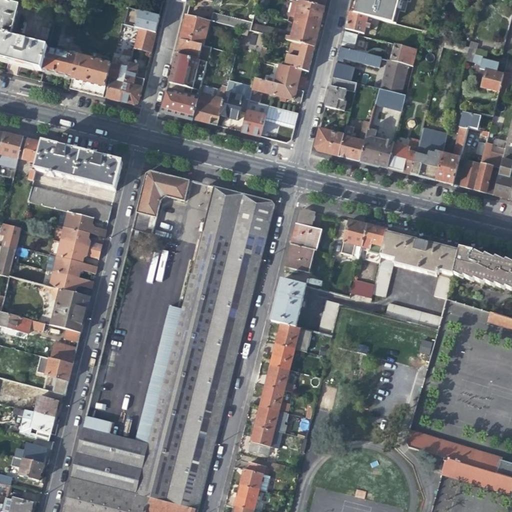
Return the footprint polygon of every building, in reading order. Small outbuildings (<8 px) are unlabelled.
[(34,70),(42,72),(47,51),(48,49),(9,39),(18,5),(0,0),(0,61),(0,62),(1,59),(16,63),(35,68),(34,70)] [(47,0),(49,0),(47,8),(57,10),(59,3),(55,2),(55,0),(47,0)] [(102,3),(91,0),(55,0),(55,2),(59,3),(62,4),(63,1),(100,11),(102,3)] [(304,0),(303,3),(324,8),(325,0),(304,0)] [(286,40),(291,42),(314,48),(318,31),(324,8),(303,3),(299,2),(290,38),(287,37),(286,40)] [(122,26),(138,30),(155,34),(159,17),(127,9),(122,26)] [(367,16),(348,11),(346,20),(344,29),(363,34),(367,16)] [(249,31),(250,25),(251,23),(211,13),(209,22),(249,31)] [(208,21),(185,16),(182,27),(179,40),(201,46),(202,46),(208,21)] [(277,32),(250,25),(249,31),(251,31),(265,35),(269,36),(276,38),(277,32)] [(133,49),(150,53),(155,34),(138,30),(133,49)] [(262,47),(265,35),(251,31),(250,36),(257,38),(254,45),(262,47)] [(356,35),(343,32),(342,38),(340,46),(352,49),(356,35)] [(197,61),(198,58),(201,46),(179,40),(177,47),(176,53),(175,56),(197,61)] [(291,42),(284,67),(300,71),(308,73),(311,60),(314,48),(291,42)] [(442,48),(467,54),(468,48),(443,42),(442,48)] [(395,45),(390,62),(407,66),(412,67),(416,50),(395,45)] [(172,68),(168,83),(192,88),(190,97),(197,99),(198,94),(201,84),(210,48),(202,46),(201,46),(198,58),(197,61),(175,56),(172,68)] [(378,68),(380,59),(339,48),(336,61),(342,62),(342,59),(378,68)] [(475,50),(468,48),(467,54),(465,61),(472,63),(475,50)] [(60,55),(47,51),(42,72),(71,80),(68,89),(72,89),(90,95),(101,98),(106,79),(110,66),(77,58),(76,59),(68,57),(68,54),(61,51),(60,55)] [(112,100),(119,102),(128,65),(130,59),(116,55),(113,55),(110,66),(106,79),(109,79),(105,99),(112,100)] [(399,95),(407,66),(390,62),(387,61),(379,90),(399,95)] [(335,65),(332,78),(348,82),(350,82),(353,67),(335,63),(335,65)] [(299,76),(300,71),(284,67),(274,64),(269,83),(275,85),(303,92),(305,83),(298,81),(299,76)] [(137,67),(128,65),(119,102),(125,104),(132,106),(137,103),(143,80),(134,78),(137,67)] [(484,90),(498,93),(503,76),(496,74),(496,72),(480,68),(478,74),(482,79),(483,79),(481,89),(484,90)] [(504,71),(503,76),(498,93),(505,95),(511,72),(504,71)] [(343,99),(348,82),(332,78),(329,88),(324,107),(342,112),(345,105),(343,99)] [(259,92),(266,94),(270,95),(272,96),(275,85),(269,83),(254,80),(250,94),(248,101),(256,103),(258,96),(259,92)] [(176,116),(192,120),(197,101),(197,99),(190,97),(192,88),(168,83),(165,95),(162,109),(164,113),(176,116)] [(293,100),(300,101),(301,98),(303,92),(275,85),(272,96),(281,98),(285,99),(293,101),(293,100)] [(404,96),(399,95),(379,90),(374,105),(400,112),(404,96)] [(241,104),(247,106),(248,101),(250,94),(244,92),(242,99),(241,104)] [(197,101),(192,120),(203,123),(216,126),(219,116),(220,110),(223,100),(198,94),(197,99),(197,101)] [(224,94),(223,100),(220,110),(219,116),(229,119),(237,121),(241,104),(242,99),(224,94)] [(254,110),(256,103),(248,101),(247,106),(246,108),(254,110)] [(276,108),(256,103),(254,110),(246,108),(245,112),(264,117),(273,119),(276,108)] [(260,137),(264,117),(245,112),(240,132),(247,134),(260,137)] [(457,136),(465,138),(467,128),(477,130),(480,118),(462,114),(458,128),(459,128),(457,136)] [(500,167),(492,196),(510,200),(511,190),(511,179),(509,179),(511,168),(511,119),(504,151),(500,167)] [(358,162),(367,129),(369,123),(363,122),(357,141),(351,140),(354,129),(345,127),(342,137),(337,157),(344,159),(358,162)] [(375,132),(367,129),(358,162),(369,165),(385,169),(392,145),(371,140),(372,137),(373,137),(375,132)] [(325,132),(318,130),(314,147),(316,151),(337,157),(342,137),(325,132)] [(420,132),(417,143),(417,145),(427,148),(428,145),(430,135),(420,132)] [(17,160),(17,159),(22,139),(10,136),(2,134),(0,143),(0,165),(0,166),(1,161),(10,163),(11,158),(17,160)] [(447,156),(441,154),(434,181),(439,183),(446,184),(452,186),(465,138),(457,136),(453,153),(454,157),(447,156)] [(32,181),(35,171),(42,144),(30,141),(22,139),(17,159),(33,163),(31,170),(30,170),(27,180),(32,181)] [(408,140),(406,149),(415,151),(417,145),(417,143),(408,140)] [(46,145),(42,144),(35,171),(114,192),(116,186),(120,167),(119,165),(118,163),(105,160),(88,156),(72,152),(59,148),(46,145)] [(406,149),(392,145),(385,169),(409,175),(415,151),(406,149)] [(441,154),(442,153),(435,151),(435,150),(427,148),(417,145),(415,151),(409,175),(421,178),(434,181),(441,154)] [(485,145),(481,157),(472,191),(492,196),(500,167),(504,151),(491,147),(491,146),(485,145)] [(467,154),(457,187),(457,188),(472,192),(472,191),(481,157),(467,154)] [(183,202),(188,181),(149,171),(144,174),(131,230),(151,235),(160,201),(165,198),(183,202)] [(27,203),(66,213),(91,219),(107,223),(110,208),(31,187),(27,203)] [(134,442),(108,436),(82,429),(61,511),(144,511),(148,498),(197,509),(273,205),(271,202),(212,187),(181,311),(168,308),(134,442)] [(310,228),(314,213),(303,210),(298,211),(293,232),(290,244),(313,250),(315,251),(320,231),(310,228)] [(90,224),(91,219),(66,213),(63,228),(87,235),(103,238),(104,234),(105,231),(92,228),(91,226),(90,224)] [(343,242),(362,247),(367,226),(357,224),(348,221),(343,242)] [(0,245),(2,246),(15,250),(15,249),(20,229),(0,223),(0,245)] [(376,251),(381,252),(385,236),(386,231),(372,228),(367,226),(362,247),(370,249),(371,244),(375,245),(374,248),(377,249),(376,251)] [(86,240),(87,235),(63,228),(59,244),(83,250),(99,253),(100,249),(101,246),(89,243),(86,240)] [(392,266),(435,277),(436,275),(437,275),(438,273),(452,276),(452,275),(458,254),(412,243),(385,236),(381,252),(373,286),(371,294),(383,297),(392,266)] [(82,255),(83,250),(59,244),(55,258),(95,268),(96,264),(97,261),(84,258),(82,255)] [(307,272),(313,250),(290,244),(287,256),(284,266),(307,272)] [(0,275),(8,277),(15,250),(2,246),(0,254),(0,275)] [(511,264),(505,261),(503,263),(494,258),(494,260),(489,258),(484,256),(483,258),(475,253),(474,255),(467,252),(459,249),(458,254),(452,275),(457,277),(458,276),(467,280),(469,278),(478,283),(479,280),(488,285),(490,283),(498,288),(500,285),(510,290),(511,288),(511,264)] [(94,272),(95,268),(55,258),(52,273),(76,279),(77,274),(81,273),(93,276),(94,272)] [(92,282),(76,279),(52,273),(48,288),(60,291),(72,294),(74,289),(78,287),(90,290),(91,286),(92,282)] [(450,281),(452,276),(438,273),(437,275),(436,275),(435,277),(438,278),(450,281)] [(432,296),(445,300),(450,281),(438,278),(432,296)] [(281,279),(279,285),(303,292),(305,285),(281,279)] [(370,298),(371,294),(373,286),(353,280),(350,293),(370,298)] [(295,327),(303,292),(279,285),(275,303),(270,321),(282,324),(295,327)] [(51,326),(65,330),(79,334),(84,314),(88,298),(72,294),(60,291),(57,303),(56,302),(52,318),(53,318),(51,326)] [(318,333),(330,336),(336,312),(338,306),(326,303),(318,333)] [(387,304),(382,318),(436,332),(440,318),(387,304)] [(346,315),(348,309),(338,306),(336,312),(346,315)] [(44,325),(0,313),(0,327),(10,330),(26,334),(28,329),(41,332),(44,325)] [(511,328),(511,319),(490,313),(487,321),(511,328)] [(349,342),(427,363),(433,341),(343,317),(338,339),(349,342)] [(275,345),(276,345),(294,349),(299,328),(295,327),(282,324),(279,336),(277,335),(275,345)] [(63,339),(77,342),(79,334),(65,330),(63,339)] [(52,345),(49,359),(71,365),(73,360),(75,351),(52,345)] [(270,365),(271,365),(288,369),(294,349),(276,345),(275,350),(274,356),(272,356),(270,365)] [(67,382),(71,365),(49,359),(43,358),(39,371),(45,373),(44,376),(56,379),(52,392),(64,395),(67,382)] [(367,382),(371,366),(346,360),(342,376),(367,382)] [(265,385),(266,385),(283,390),(288,369),(271,365),(269,373),(268,376),(267,376),(265,385)] [(259,406),(261,406),(278,410),(283,390),(266,385),(264,394),(263,396),(262,396),(259,406)] [(38,396),(34,413),(53,418),(56,408),(57,401),(38,396)] [(337,396),(332,413),(357,419),(361,402),(337,396)] [(306,418),(309,419),(312,408),(315,399),(310,397),(307,410),(308,411),(306,418)] [(273,431),(278,410),(261,406),(259,415),(258,417),(257,417),(254,426),(273,431)] [(51,427),(53,418),(34,413),(24,410),(19,434),(48,441),(51,427)] [(284,426),(288,412),(281,411),(277,424),(284,426)] [(111,423),(85,416),(82,429),(108,436),(111,423)] [(280,433),(273,431),(254,426),(251,438),(248,450),(266,455),(269,444),(277,446),(280,433)] [(510,495),(511,489),(511,479),(495,474),(498,464),(500,459),(408,432),(405,442),(409,448),(435,456),(430,472),(442,475),(510,495)] [(15,459),(22,461),(41,465),(44,456),(46,449),(26,444),(25,451),(17,449),(15,459)] [(39,473),(41,465),(22,461),(15,459),(12,458),(10,467),(20,469),(18,477),(37,481),(39,473)] [(279,473),(281,465),(271,462),(269,470),(279,473)] [(265,492),(269,479),(261,478),(262,474),(264,467),(249,463),(247,470),(243,470),(241,477),(239,485),(241,485),(258,490),(265,492)] [(511,511),(511,467),(498,464),(495,474),(511,479),(511,511)] [(0,475),(0,484),(9,487),(11,478),(0,475)] [(0,492),(7,494),(9,487),(0,484),(0,492)] [(234,506),(235,506),(253,511),(258,490),(241,485),(238,493),(238,496),(236,496),(234,506)] [(196,511),(197,509),(148,498),(144,511),(196,511)] [(1,511),(29,511),(30,510),(32,504),(13,499),(12,501),(4,499),(1,511)]
